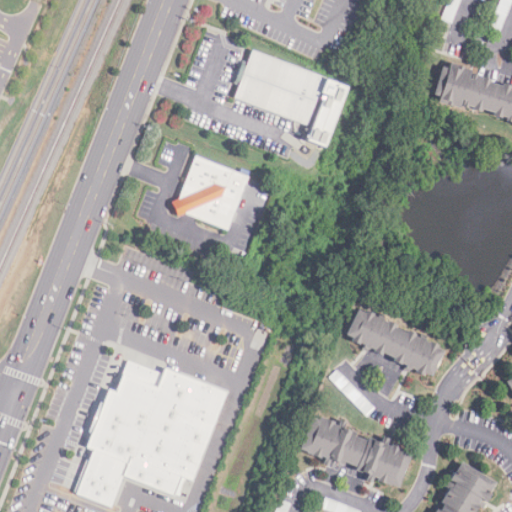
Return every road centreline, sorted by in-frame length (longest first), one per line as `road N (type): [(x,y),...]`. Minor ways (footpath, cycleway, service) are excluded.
road 1 (secondary): [(170,0),(13,400)]
road 2 (residential): [(469,364),(445,391),(423,485),(404,511)]
